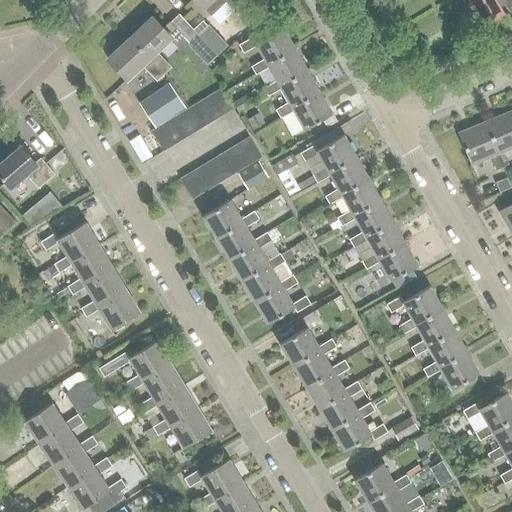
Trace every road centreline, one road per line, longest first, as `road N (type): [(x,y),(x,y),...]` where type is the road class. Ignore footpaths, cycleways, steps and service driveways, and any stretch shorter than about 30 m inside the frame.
road 1 (residential): [(318,511),(39,47)]
road 2 (residential): [(511,328),(392,117)]
road 3 (residential): [(392,117),(324,0)]
road 4 (residential): [(392,117),(511,70)]
